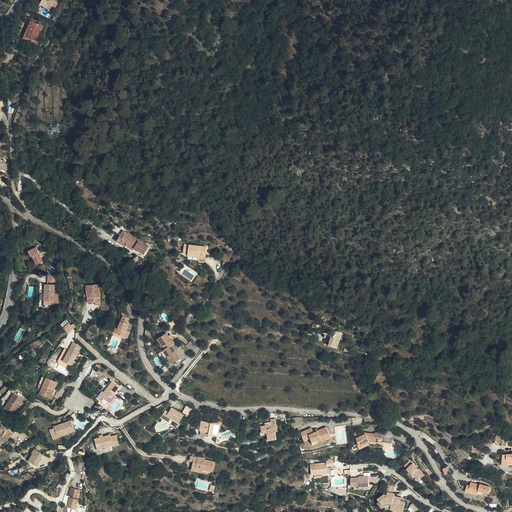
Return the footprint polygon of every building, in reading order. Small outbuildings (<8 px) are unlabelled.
[(46,0),(44,4),(51,8),(53,5),(56,7),(60,1),(58,0),(46,0)] [(21,38),(29,42),(30,40),(35,42),(42,26),(30,20),(21,38)] [(0,152),(0,150),(2,149),(0,149),(0,163),(2,167),(6,165),(7,167),(10,166),(6,159),(7,158),(5,155),(2,156),(0,152)] [(124,231),(119,240),(128,245),(129,244),(136,248),(137,246),(148,252),(151,245),(128,231),(127,233),(124,231)] [(213,243),(191,242),(190,251),(194,251),(194,257),(212,258),(213,243)] [(33,243),(26,247),(30,257),(33,255),(35,259),(42,255),(40,252),(38,253),(33,243)] [(52,295),(52,293),(53,283),(44,282),(43,298),(51,299),(51,304),(56,304),(57,296),(52,295)] [(100,301),(101,304),(105,303),(101,284),(91,285),(91,289),(89,289),(90,296),(93,295),(93,297),(91,297),(92,303),(98,302),(100,301)] [(124,329),(122,334),(131,338),(134,331),(130,329),(131,328),(129,327),(130,324),(132,317),(126,315),(123,324),(122,328),(124,329)] [(63,328),(68,334),(75,327),(70,322),(63,328)] [(331,334),(340,338),(343,331),(338,329),(336,334),(330,331),(327,336),(330,338),(331,334)] [(173,337),(170,333),(168,330),(159,336),(164,343),(168,341),(169,344),(163,349),(169,358),(171,357),(174,361),(183,355),(174,341),(177,340),(175,336),(173,337)] [(338,344),(340,338),(331,334),(330,338),(329,340),(338,344)] [(82,346),(74,342),(65,359),(73,363),(82,346)] [(52,393),(55,387),(57,380),(47,376),(41,393),(53,398),(55,394),(54,394),(52,393)] [(120,386),(111,379),(107,383),(110,385),(102,395),(111,402),(117,395),(114,393),(120,386)] [(15,392),(5,407),(15,413),(24,397),(15,392)] [(168,409),(164,416),(173,421),(175,417),(182,421),(186,413),(175,406),(172,411),(168,409)] [(0,421),(5,424),(9,416),(3,413),(0,420),(0,421)] [(271,415),(272,417),(273,421),(270,422),(270,420),(266,421),(260,422),(262,432),(268,431),(269,437),(278,435),(277,427),(279,427),(276,414),(271,415)] [(75,430),(72,419),(55,425),(56,427),(51,428),(53,435),(58,433),(59,436),(75,430)] [(221,420),(203,419),(203,422),(199,422),(198,432),(201,432),(202,428),(211,429),(211,432),(220,433),(221,420)] [(314,437),(318,436),(330,431),(327,423),(318,426),(314,428),(313,426),(312,423),(307,425),(310,433),(312,437),(314,437)] [(304,436),(310,433),(307,425),(301,428),(304,436)] [(376,433),(376,435),(380,436),(381,429),(374,428),(373,430),(362,428),(362,431),(354,434),(357,440),(366,436),(372,437),(373,433),(376,433)] [(113,432),(106,434),(102,435),(97,437),(100,447),(115,443),(116,444),(122,443),(119,433),(114,434),(113,432)] [(500,433),(495,440),(498,442),(500,440),(502,442),(502,443),(506,444),(506,438),(500,433)] [(50,449),(40,445),(38,450),(39,451),(37,458),(46,462),(49,455),(48,454),(49,450),(50,449)] [(511,450),(503,452),(503,458),(505,459),(507,459),(510,459),(511,460),(511,450)] [(199,463),(202,464),(210,467),(212,457),(204,455),(204,453),(201,452),(201,453),(194,452),(193,457),(196,458),(200,459),(199,463)] [(426,469),(421,462),(420,463),(418,461),(419,461),(415,457),(414,457),(412,455),(407,459),(410,461),(409,462),(414,468),(415,468),(418,471),(420,469),(423,472),(426,469)] [(325,461),(309,463),(311,474),(314,474),(321,473),(326,472),(325,465),(333,464),(332,458),(324,459),(325,461)] [(363,484),(363,486),(369,486),(368,470),(350,470),(351,484),(358,484),(363,484)] [(481,485),(481,483),(473,480),(472,483),(471,486),(479,489),(478,492),(483,494),(484,491),(490,493),(492,486),(485,484),(484,486),(481,485)] [(393,493),(393,491),(394,484),(387,482),(385,491),(378,497),(380,499),(384,504),(387,502),(393,503),(405,506),(406,500),(401,499),(402,495),(395,494),(393,493)] [(471,486),(472,483),(470,482),(467,489),(478,493),(478,492),(479,489),(471,486)] [(64,505),(72,507),(75,497),(73,497),(68,495),(68,493),(74,495),(75,488),(67,486),(65,495),(67,495),(64,505)]
